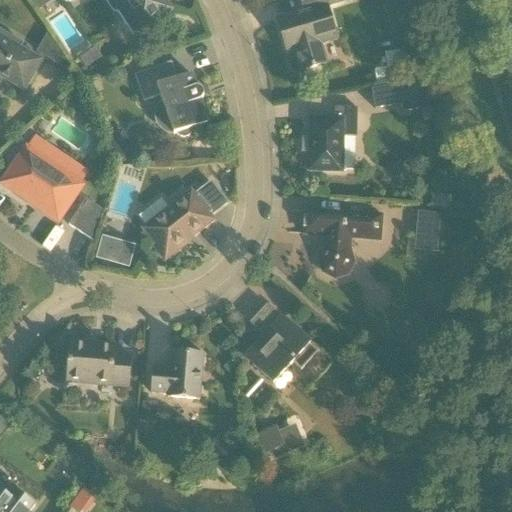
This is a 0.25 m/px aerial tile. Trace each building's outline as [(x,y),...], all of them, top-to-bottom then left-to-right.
[(132,36),(140,30),(141,31),(172,10),(164,0),(105,0),(105,1),(113,12),(118,14),(132,36)] [(337,40),(327,8),(342,3),(341,0),(300,0),(304,13),(277,21),(287,54),(295,52),(301,72),(326,65),(320,44),(337,40)] [(0,83),(3,79),(24,92),(42,62),(20,49),(23,44),(0,31),(0,83)] [(61,68),(65,61),(47,34),(36,53),(61,68)] [(378,78),(402,77),(401,51),(387,52),(388,73),(378,73),(378,78)] [(160,97),(162,103),(159,104),(156,109),(155,113),(154,119),(155,124),(159,129),(163,132),(166,134),(169,135),(172,135),(173,135),(174,136),(177,135),(180,138),(184,139),(189,137),(191,134),(192,130),(208,124),(200,102),(201,101),(203,99),(203,97),(204,96),(203,93),(202,91),(201,90),(199,89),(197,88),(195,88),(191,75),(177,80),(171,63),(135,76),(144,102),(160,97)] [(419,82),(379,89),(383,108),(409,103),(411,110),(424,107),(419,82)] [(303,153),(309,153),(309,172),(342,173),(342,170),(354,170),(355,153),(342,153),(343,131),(357,131),(357,129),(364,129),(364,111),(357,111),(357,109),(335,108),(335,120),(310,120),(310,140),(303,140),(303,153)] [(129,147),(115,153),(120,165),(134,159),(129,147)] [(26,149),(2,185),(58,224),(83,187),(26,149)] [(166,258),(171,258),(176,254),(177,250),(213,221),(191,193),(143,230),(157,247),(156,251),(160,257),(165,257),(165,258),(166,258)] [(86,201),(69,226),(93,243),(103,212),(86,201)] [(382,217),(307,212),(305,236),(331,237),(330,248),(325,249),(319,261),(323,274),(335,280),(348,275),(354,264),(350,251),(347,250),(348,239),(380,241),(382,217)] [(418,213),(415,251),(439,253),(442,215),(418,213)] [(102,242),(96,265),(129,274),(136,251),(102,242)] [(301,372),(318,354),(267,306),(250,324),(266,339),(246,360),(273,385),(293,364),(301,372)] [(115,347),(70,343),(67,383),(128,388),(131,356),(114,355),(115,347)] [(170,370),(153,369),(151,394),(168,395),(167,398),(200,401),(203,355),(171,352),(170,370)] [(142,403),(141,421),(156,422),(157,404),(142,403)] [(265,455),(276,451),(279,459),(305,447),(295,426),(278,434),(276,429),(258,437),(265,455)] [(0,492),(0,511),(30,511),(35,506),(14,490),(8,498),(0,492)]
